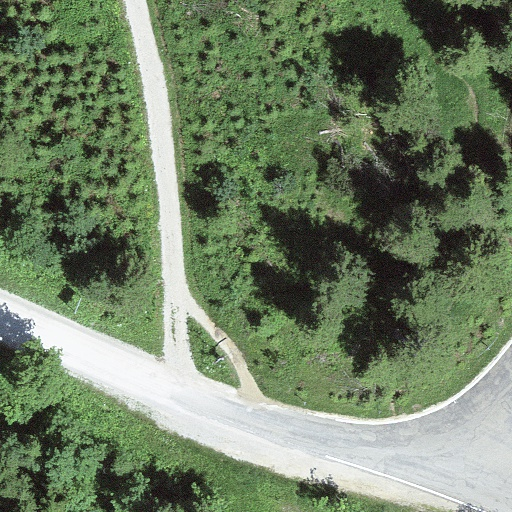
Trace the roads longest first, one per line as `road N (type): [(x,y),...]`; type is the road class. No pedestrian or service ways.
road 1 (unclassified): [(0,317),(179,395),(332,443),(401,458),(511,466)]
road 2 (track): [(134,0),(160,128),(176,284)]
